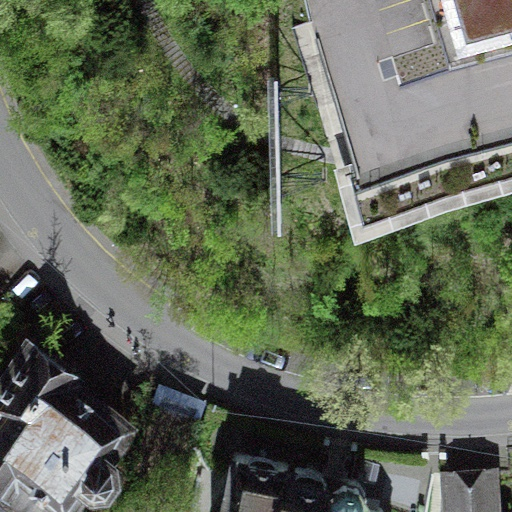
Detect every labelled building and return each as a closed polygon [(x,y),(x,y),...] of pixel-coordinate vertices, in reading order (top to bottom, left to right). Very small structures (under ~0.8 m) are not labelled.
[(511,0),(432,0),(442,32),(378,50),(386,78),(336,92),(356,161),(345,164),(361,218),(511,174),(511,0)] [(0,369),(0,466),(5,470),(0,476),(0,481),(40,511),(48,511),(61,495),(64,497),(83,472),(100,485),(122,454),(105,441),(123,417),(67,375),(70,371),(50,356),(29,341),(4,373),(0,369)] [(176,407),(154,399),(130,460),(172,477),(197,416),(176,407)] [(223,497),(219,511),(382,511),(380,508),(362,503),(365,492),(357,480),(297,466),(295,476),(290,475),(286,474),(288,464),(236,452),(230,477),(226,498),(223,497)] [(497,511),(493,469),(469,471),(446,472),(446,511),(497,511)]
